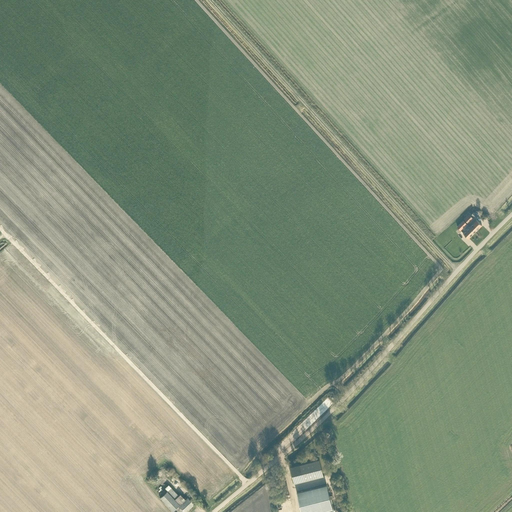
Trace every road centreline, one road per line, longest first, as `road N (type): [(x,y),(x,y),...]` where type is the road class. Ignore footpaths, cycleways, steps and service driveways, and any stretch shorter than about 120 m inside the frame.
road 1 (unclassified): [(216,511),(321,421),(511,213)]
road 2 (track): [(456,272),(208,0)]
